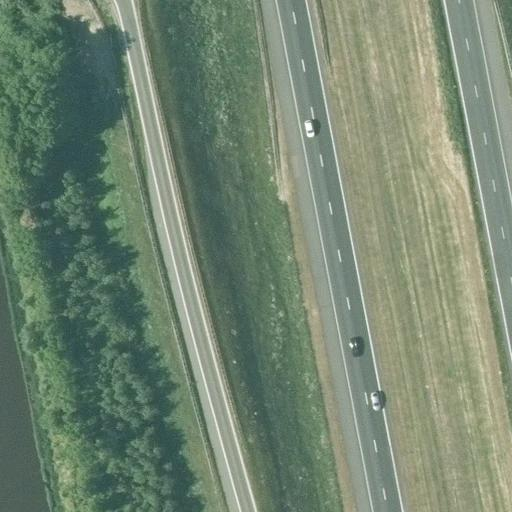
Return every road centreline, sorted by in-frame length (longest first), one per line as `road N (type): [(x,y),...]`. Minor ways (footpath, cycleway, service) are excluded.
road 1 (motorway): [(121,0),(248,511)]
road 2 (motorway): [(290,0),(387,511)]
road 3 (motorway): [(511,285),(457,0)]
